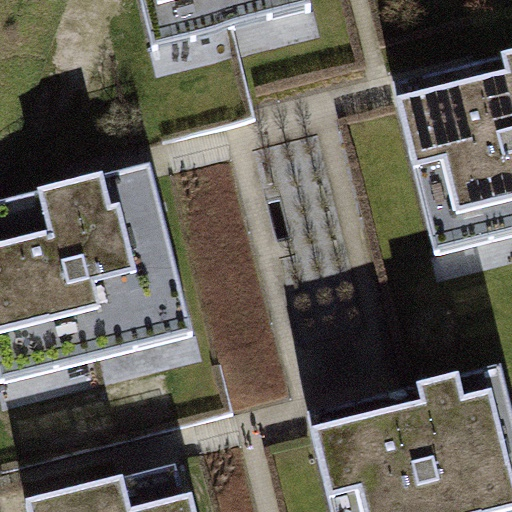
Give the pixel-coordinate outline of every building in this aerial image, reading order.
[(300,0),(130,0),(145,58),(305,18),(300,0)] [(511,67),(385,102),(430,263),(511,240),(511,67)] [(143,175),(0,213),(0,390),(187,340),(143,175)] [(511,511),(511,443),(496,380),(301,428),(321,511),(511,511)] [(187,511),(175,466),(19,507),(20,511),(187,511)]
